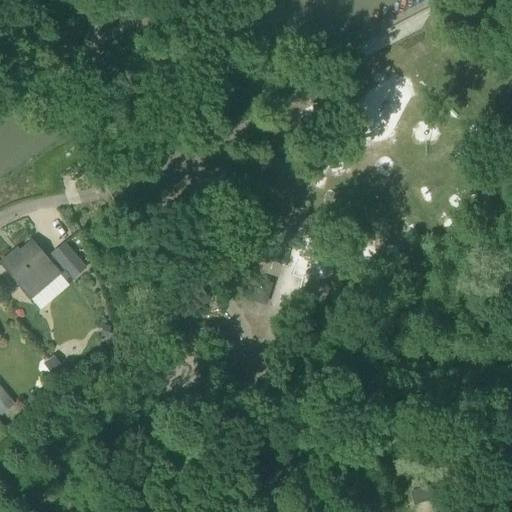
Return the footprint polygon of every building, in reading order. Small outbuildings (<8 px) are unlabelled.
[(56,273),(31,243),(16,257),(13,254),(1,264),(29,296),(56,273)] [(64,245),(52,256),(72,279),(84,268),(64,245)] [(250,280),(244,301),(266,308),(273,286),(250,280)] [(194,281),(156,307),(172,330),(210,303),(194,281)] [(333,317),(310,310),(303,332),(325,340),(333,317)] [(0,390),(0,412),(1,414),(12,404),(0,390)]
